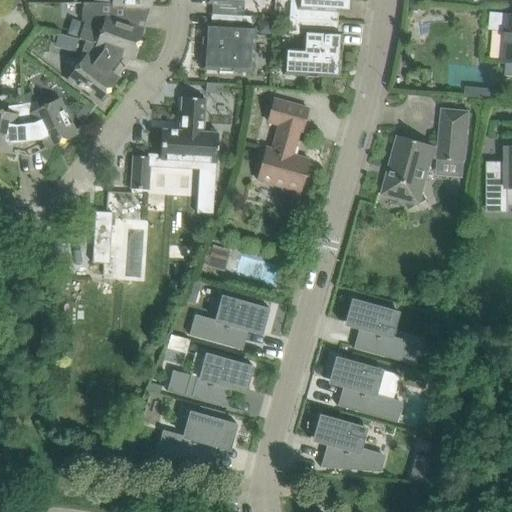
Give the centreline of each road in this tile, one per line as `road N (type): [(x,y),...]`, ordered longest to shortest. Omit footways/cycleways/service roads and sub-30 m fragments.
road 1 (unclassified): [(385,0),(375,76),(263,486),(263,511)]
road 2 (residential): [(177,0),(172,48),(160,73),(64,198),(18,208),(0,195)]
